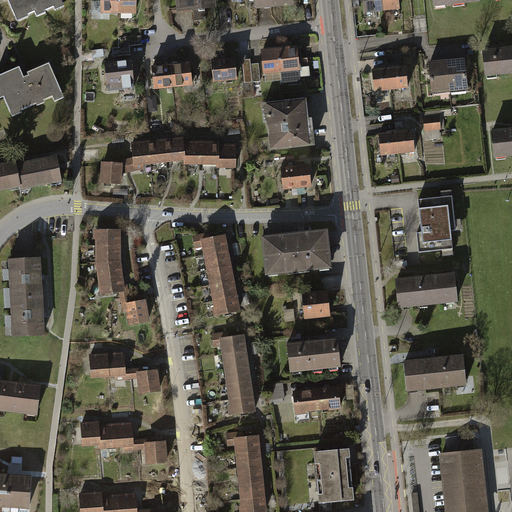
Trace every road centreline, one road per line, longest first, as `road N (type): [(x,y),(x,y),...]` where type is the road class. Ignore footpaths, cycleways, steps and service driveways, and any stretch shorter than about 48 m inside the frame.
road 1 (residential): [(145,213),(181,398),(187,511)]
road 2 (secondary): [(384,511),(352,213)]
road 3 (residential): [(154,0),(159,42),(333,25)]
road 4 (residential): [(145,213),(352,213)]
road 5 (secondary): [(352,213),(333,25)]
road 6 (residential): [(0,240),(41,210),(145,213)]
